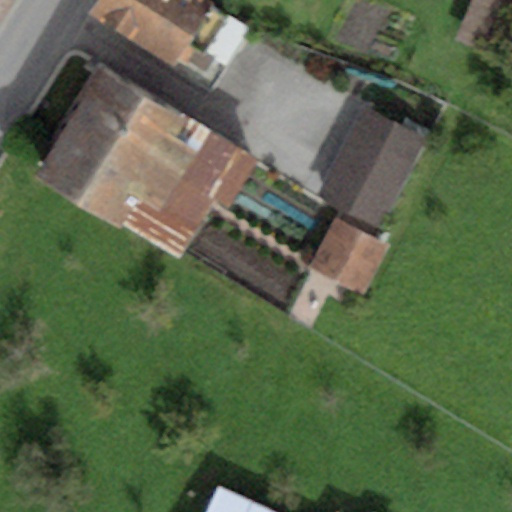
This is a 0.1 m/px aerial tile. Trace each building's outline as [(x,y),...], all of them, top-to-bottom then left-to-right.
[(0,0),(0,20),(12,0),(0,0)] [(247,31),(199,0),(99,0),(90,13),(170,65),(187,39),(225,64),(247,31)] [(471,0),(454,38),(487,52),(510,0),(471,0)] [(100,68),(34,172),(181,264),(247,161),(100,68)] [(425,139),(365,107),(318,197),(378,229),(425,139)] [(384,243),(336,217),(312,263),(360,289),(384,243)]
